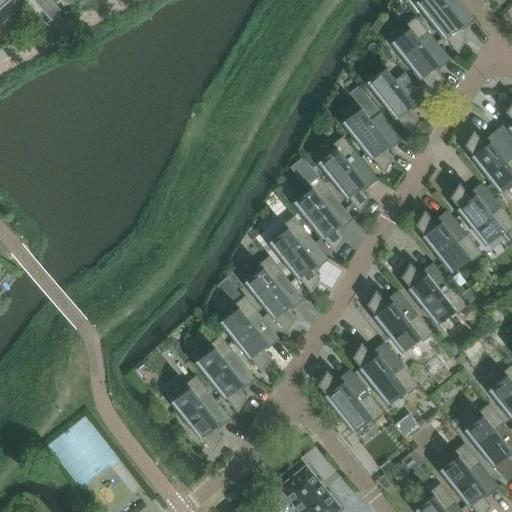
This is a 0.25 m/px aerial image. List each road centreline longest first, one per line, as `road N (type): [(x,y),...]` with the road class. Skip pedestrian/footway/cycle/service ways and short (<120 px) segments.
road 1 (residential): [(285,390),(504,41)]
road 2 (residential): [(182,511),(249,459),(285,390)]
road 3 (residential): [(385,511),(285,390)]
